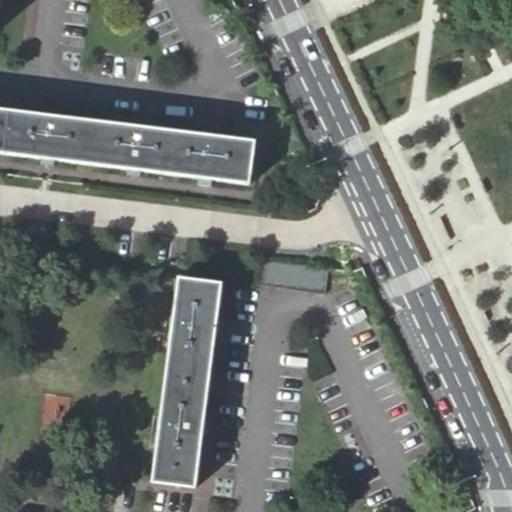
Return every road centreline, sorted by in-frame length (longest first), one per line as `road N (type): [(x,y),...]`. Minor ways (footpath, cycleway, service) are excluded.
road 1 (unclassified): [(378,210),(334,227),(254,229),(0,197)]
road 2 (unclassified): [(378,210),(496,462),(511,511)]
road 3 (unclassified): [(274,0),(378,210)]
